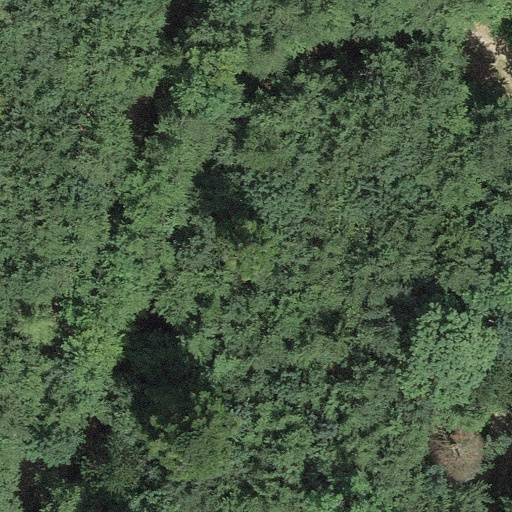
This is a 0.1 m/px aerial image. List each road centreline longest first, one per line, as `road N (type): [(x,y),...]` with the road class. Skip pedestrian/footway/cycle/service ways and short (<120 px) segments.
road 1 (track): [(511,85),(427,19),(266,47),(172,192),(87,427),(0,500)]
road 2 (track): [(0,482),(142,0)]
